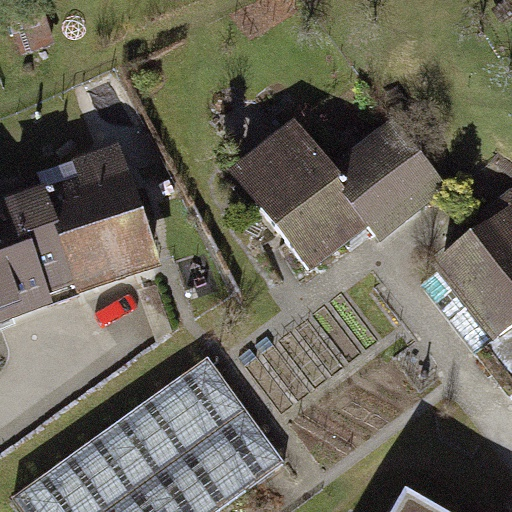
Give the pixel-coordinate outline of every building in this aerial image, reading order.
[(71,102),(95,154),(137,134),(112,82),(71,102)] [(287,134),(224,179),(299,282),(358,239),(371,257),(441,207),(387,132),(320,180),(287,134)] [(40,197),(0,209),(0,236),(30,326),(154,286),(110,152),(33,177),(40,197)] [(511,217),(420,280),(456,332),(511,293),(511,217)] [(0,336),(30,326),(0,236),(0,336)] [(511,293),(456,332),(480,367),(498,355),(511,375),(511,293)] [(221,511),(283,467),(207,363),(15,503),(21,511),(221,511)]
